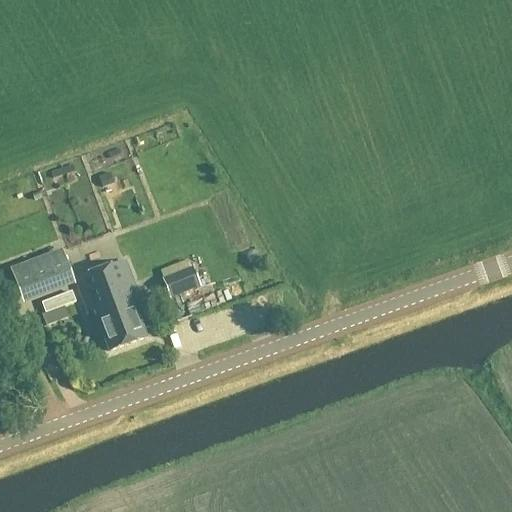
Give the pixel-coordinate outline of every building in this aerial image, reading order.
[(61,255),(44,261),(53,286),(70,279),(61,255)] [(37,292),(53,286),(44,261),(27,267),(37,292)] [(123,264),(99,273),(74,282),(86,316),(93,313),(107,353),(144,340),(134,312),(140,310),(123,264)] [(20,298),(37,292),(27,267),(11,273),(20,298)] [(163,283),(170,300),(198,289),(191,272),(163,283)] [(57,355),(70,348),(61,331),(48,338),(57,355)]
